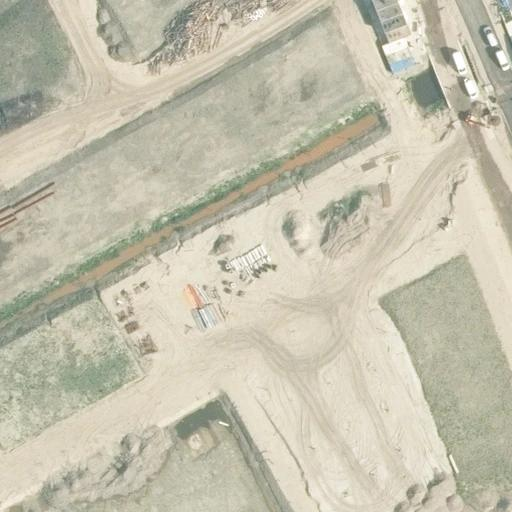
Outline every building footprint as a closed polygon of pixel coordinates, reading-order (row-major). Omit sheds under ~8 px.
[(23,0),(0,0),(0,16),(25,3),(23,0)] [(183,0),(188,9),(204,0),(183,0)] [(386,35),(350,55),(362,78),(399,58),(386,35)] [(40,46),(18,58),(39,97),(61,84),(40,46)] [(345,48),(323,61),(344,99),(366,87),(367,87),(362,78),(350,55),(346,48),(345,48)] [(18,58),(0,68),(0,77),(17,109),(39,97),(18,58)] [(292,83),(270,95),(291,133),(313,121),(292,83)] [(326,87),(318,91),(324,101),(332,97),(326,87)] [(311,94),(311,95),(317,105),(324,101),(318,91),(311,94)] [(380,94),(373,98),(378,109),(386,105),(380,94)] [(270,95),(248,107),(270,146),(291,133),(270,95)] [(213,122),(191,134),(212,172),(234,160),(213,122)] [(248,129),(241,133),(247,144),(254,140),(248,129)] [(241,133),(234,138),(240,148),(247,144),(241,133)] [(191,134),(169,146),(190,184),(212,172),(191,134)] [(135,164),(114,176),(135,215),(157,203),(135,164)] [(171,172),(164,176),(170,187),(177,183),(171,172)] [(114,176),(92,188),(113,227),(135,215),(114,176)] [(164,176),(157,180),(163,191),(170,187),(164,176)] [(61,210),(39,223),(60,261),(82,249),(61,210)] [(94,215),(87,219),(93,229),(100,225),(94,215)] [(87,219),(80,223),(86,233),(93,229),(87,219)] [(39,223),(17,235),(38,273),(60,261),(39,223)] [(17,257),(10,261),(16,272),(23,268),(17,257)] [(10,261),(3,265),(9,276),(16,272),(10,261)]
